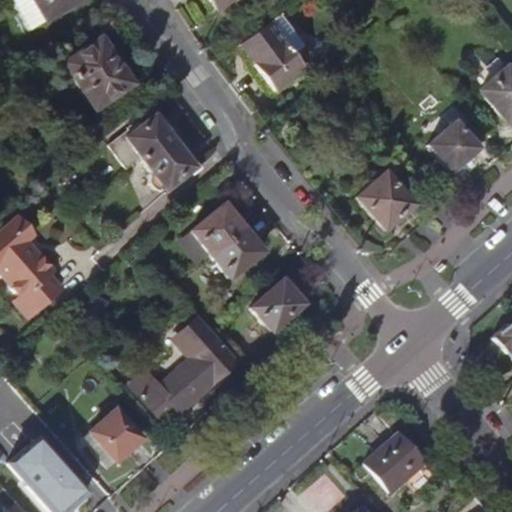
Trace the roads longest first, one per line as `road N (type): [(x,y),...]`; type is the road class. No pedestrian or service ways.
road 1 (residential): [(135,0),(230,122),(243,154),(303,226),(332,246),(407,344)]
road 2 (tertiary): [(407,344),(217,511)]
road 3 (residential): [(407,344),(511,479)]
road 4 (tertiary): [(511,254),(407,344)]
